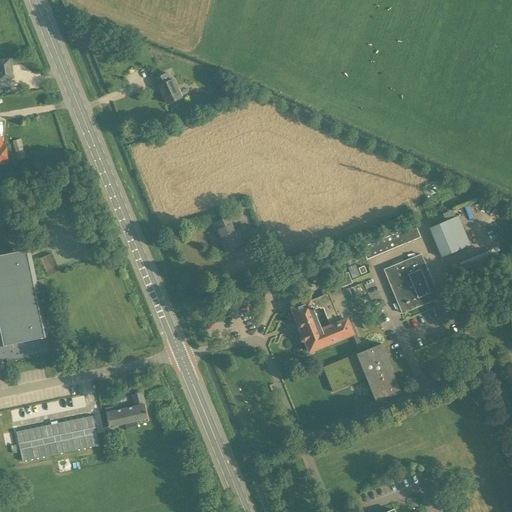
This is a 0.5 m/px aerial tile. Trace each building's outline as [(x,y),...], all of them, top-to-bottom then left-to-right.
[(0,79),(12,78),(9,59),(0,60),(0,79)] [(160,91),(166,104),(180,97),(172,79),(170,80),(167,73),(153,79),(158,92),(160,91)] [(213,93),(215,99),(222,96),(220,90),(213,93)] [(441,257),(469,245),(457,216),(429,228),(441,257)] [(242,243),(238,234),(237,229),(233,231),(228,217),(212,224),(214,231),(216,230),(224,251),(242,243)] [(366,260),(390,250),(420,237),(415,225),(361,247),(366,260)] [(0,356),(2,356),(3,359),(6,358),(7,362),(50,353),(46,336),(48,336),(41,305),(50,303),(45,278),(36,280),(30,249),(0,254),(0,356)] [(430,276),(421,254),(384,269),(393,291),(430,276)] [(337,277),(341,287),(352,283),(347,273),(337,277)] [(430,276),(393,291),(402,313),(439,298),(430,276)] [(350,318),(351,318),(338,288),(327,292),(327,293),(289,309),(290,310),(290,312),(291,316),(293,317),(299,334),(298,337),(300,341),(303,343),(307,352),(352,334),(359,352),(323,367),(333,392),(366,378),(376,402),(400,392),(380,344),(363,351),(350,318)] [(366,315),(359,318),(364,328),(370,326),(366,315)] [(144,404),(142,405),(140,399),(143,398),(142,392),(132,394),(133,400),(134,400),(136,406),(114,411),(113,408),(113,407),(105,409),(106,413),(107,422),(115,420),(116,425),(138,420),(139,423),(148,421),(144,404)] [(93,416),(16,432),(22,461),(99,445),(93,416)] [(434,475),(423,479),(424,481),(434,505),(440,502),(444,501),(434,475)]
